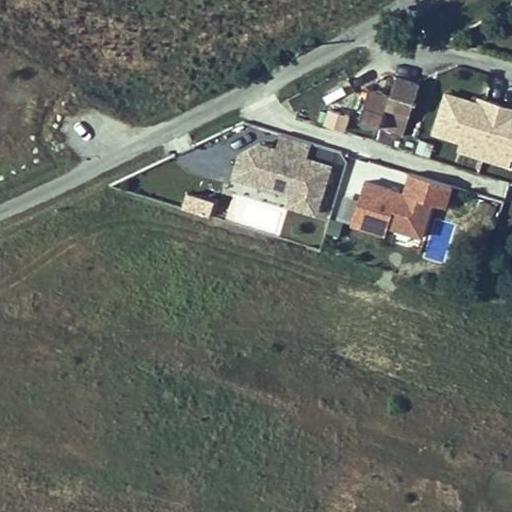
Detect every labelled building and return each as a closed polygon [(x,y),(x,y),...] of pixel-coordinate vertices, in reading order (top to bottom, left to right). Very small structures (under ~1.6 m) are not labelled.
[(397,127),(399,119),(412,77),(390,71),(383,91),(363,86),(356,115),(397,127)] [(483,87),(481,94),(474,92),(443,83),(431,122),(461,130),(484,137),(508,145),(511,145),(511,103),(511,95),(499,92),(483,87)] [(476,85),(474,92),(481,94),(483,87),(476,85)] [(339,99),(347,109),(359,99),(352,89),(339,99)] [(325,125),(346,129),(350,110),(329,106),(325,125)] [(458,141),(481,148),(504,156),(508,145),(484,137),(461,130),(458,141)] [(309,142),(281,133),(276,149),(262,145),(239,156),(232,180),(292,198),(290,207),(316,215),(331,167),(304,158),(309,142)] [(444,205),(450,187),(409,176),(403,194),(366,183),(353,226),(386,236),(388,228),(420,238),(431,201),(444,205)] [(182,207),(209,216),(215,197),(188,189),(182,207)] [(275,230),(279,212),(244,203),(240,221),(275,230)]
